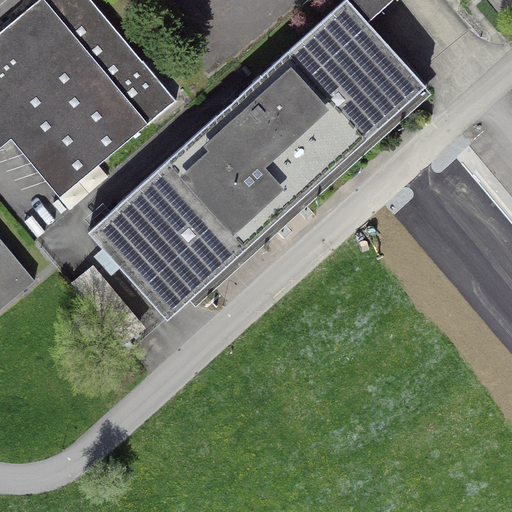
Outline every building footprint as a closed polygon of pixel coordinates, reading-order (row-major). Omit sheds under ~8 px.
[(88,0),(37,0),(0,31),(0,129),(57,198),(173,101),(88,0)] [(365,22),(368,20),(351,0),(343,0),(86,232),(165,320),(423,87),(365,22)] [(351,0),(368,20),(389,0),(351,0)] [(0,308),(32,282),(0,242),(0,308)] [(143,330),(92,271),(73,287),(125,346),(143,330)]
